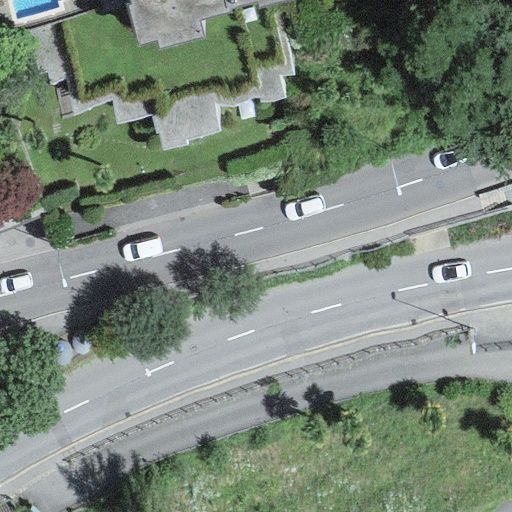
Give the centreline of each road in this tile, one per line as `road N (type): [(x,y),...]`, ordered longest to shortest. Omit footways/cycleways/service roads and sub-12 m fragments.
road 1 (secondary): [(0,443),(235,336),(511,268)]
road 2 (secondary): [(511,149),(307,217),(0,297)]
